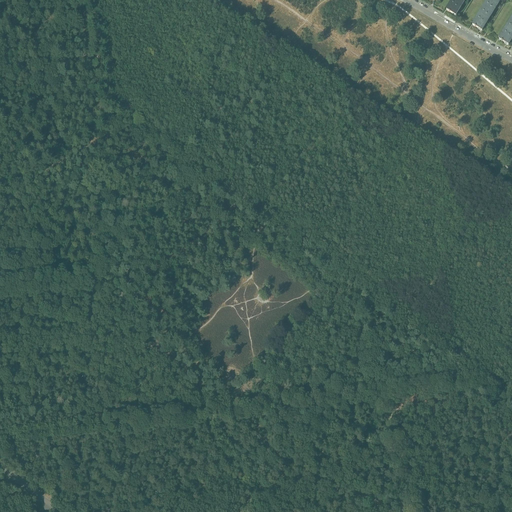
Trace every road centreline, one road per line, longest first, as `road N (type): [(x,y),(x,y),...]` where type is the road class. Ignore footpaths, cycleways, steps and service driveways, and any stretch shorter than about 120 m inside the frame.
road 1 (track): [(203,412),(0,437)]
road 2 (track): [(347,393),(203,412)]
road 3 (track): [(370,366),(408,488)]
road 4 (track): [(474,380),(347,393)]
